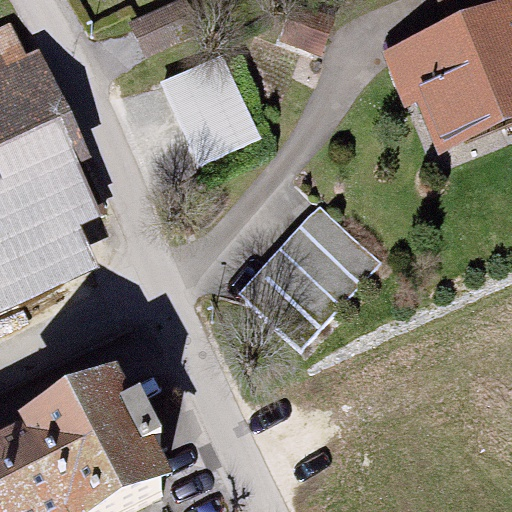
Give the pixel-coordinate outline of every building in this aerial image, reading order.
[(511,113),(511,0),(449,0),(460,26),(395,52),(413,95),(423,91),(444,142),(511,113)] [(174,11),(128,31),(141,60),(187,40),(174,11)] [(12,38),(0,43),(0,307),(112,254),(71,168),(73,167),(27,65),(24,66),(12,38)] [(252,144),(216,67),(160,93),(197,170),(252,144)] [(381,262),(320,208),(242,295),(303,349),(381,262)] [(114,389),(0,442),(0,511),(136,511),(166,498),(114,389)]
